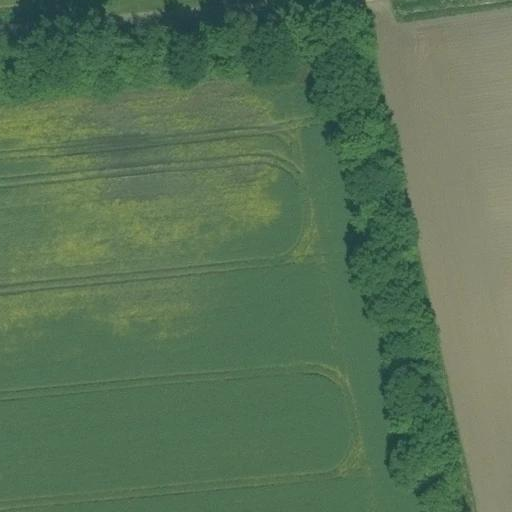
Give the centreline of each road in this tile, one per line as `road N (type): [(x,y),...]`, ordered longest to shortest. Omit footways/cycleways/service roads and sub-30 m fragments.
road 1 (unknown): [(337,0),(442,511)]
road 2 (unclassified): [(0,26),(267,0)]
